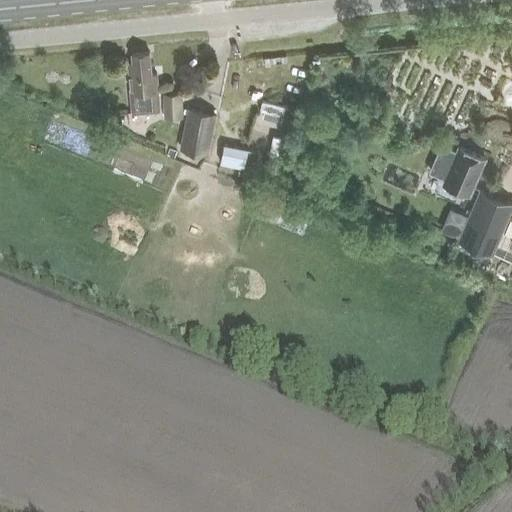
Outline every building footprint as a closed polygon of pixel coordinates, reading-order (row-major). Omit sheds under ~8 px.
[(149,52),(131,53),(132,61),(127,62),(130,89),(129,89),(132,113),(160,110),(156,73),(151,74),(149,52)] [(182,118),(181,93),(162,94),(164,119),(182,118)] [(209,155),(217,115),(189,109),(182,149),(209,155)] [(245,168),(249,149),(224,144),(220,163),(245,168)] [(469,195),(484,158),(457,147),(455,152),(440,146),(429,172),(444,178),(442,183),(469,195)] [(511,202),(480,189),(458,240),(493,254),(511,208),(511,202)]
